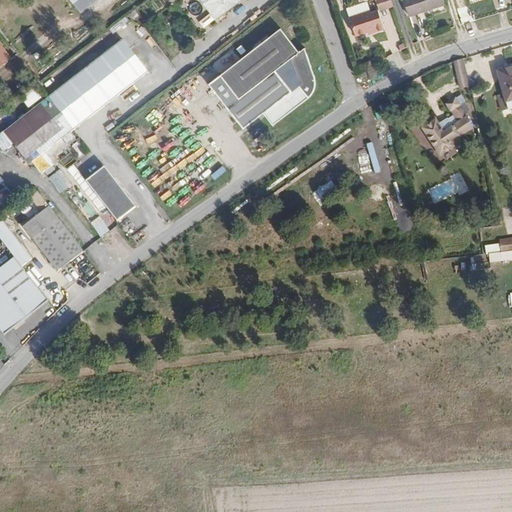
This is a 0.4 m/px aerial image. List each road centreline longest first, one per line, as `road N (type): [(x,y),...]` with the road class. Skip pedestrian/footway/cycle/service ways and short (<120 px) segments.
road 1 (tertiary): [(358,100),(115,273),(0,386)]
road 2 (tertiary): [(511,36),(453,52),(358,100)]
